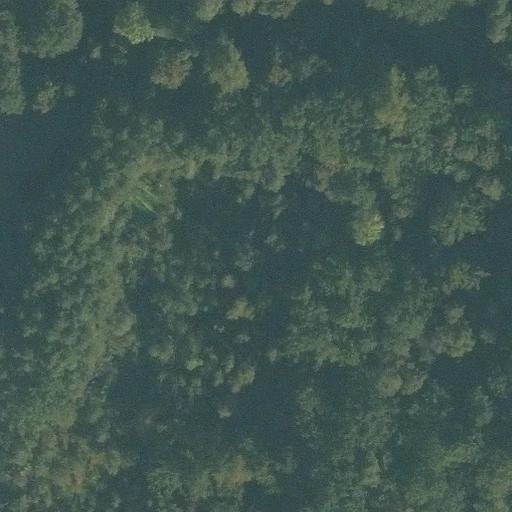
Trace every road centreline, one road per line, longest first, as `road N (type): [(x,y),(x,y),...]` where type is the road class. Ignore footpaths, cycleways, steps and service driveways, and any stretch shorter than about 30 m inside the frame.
road 1 (unclassified): [(117,0),(121,9),(261,55)]
road 2 (track): [(370,88),(511,132)]
